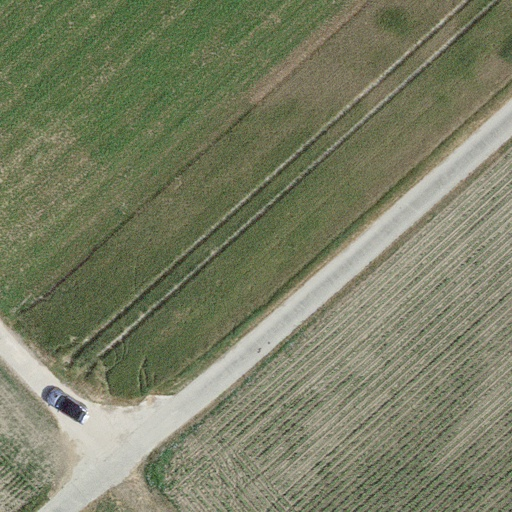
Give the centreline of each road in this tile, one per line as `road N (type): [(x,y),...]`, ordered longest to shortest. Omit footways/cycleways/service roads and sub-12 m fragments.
road 1 (track): [(56,511),(511,107)]
road 2 (track): [(115,462),(0,338)]
